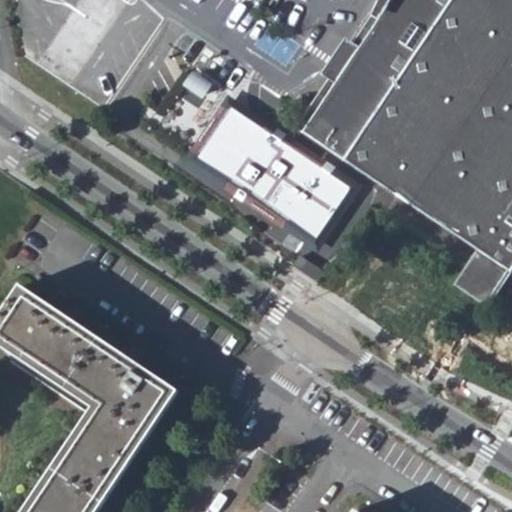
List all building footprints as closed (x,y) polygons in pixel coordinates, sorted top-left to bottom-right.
[(353,52),(333,80),(338,84),(303,137),(477,252),(453,286),(487,309),(511,272),(511,0),(395,0),(358,56),(353,52)] [(180,94),(199,107),(215,83),(196,71),(180,94)] [(336,182),(231,108),(193,161),(298,234),(300,232),(316,244),(327,228),(333,232),(338,226),(332,221),(350,195),(334,184),(336,182)] [(318,285),(325,275),(300,258),(293,269),(318,285)] [(91,409),(22,511),(97,511),(178,393),(20,287),(0,317),(0,347),(63,390),(80,367),(112,389),(96,412),(91,409)]
